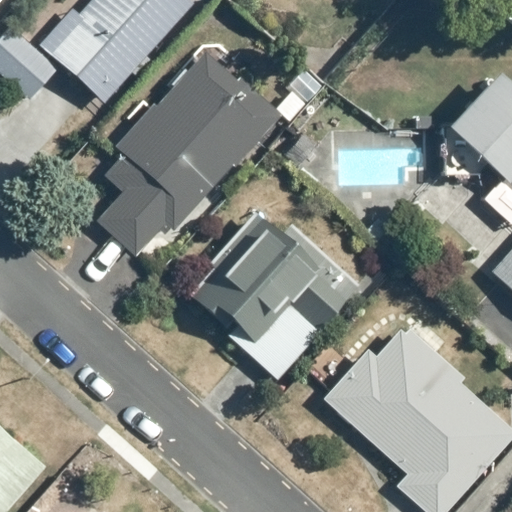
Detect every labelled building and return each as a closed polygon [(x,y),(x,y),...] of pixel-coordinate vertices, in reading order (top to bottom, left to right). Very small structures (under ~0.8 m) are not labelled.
[(189,7),(181,0),(92,0),(76,19),(69,13),(37,49),(102,107),(189,7)] [(54,67),(6,25),(0,31),(0,77),(25,100),(54,67)] [(278,117),(201,55),(111,151),(121,160),(102,179),(123,197),(97,226),(133,259),(162,228),(172,236),(278,117)] [(511,249),(488,276),(511,297),(511,94),(495,78),(442,133),(511,197),(511,249)] [(277,239),(255,220),(252,217),(206,268),(212,273),(183,303),(275,384),(355,289),(287,229),(277,239)] [(395,490),(419,511),(446,511),(511,439),(511,435),(397,332),(375,360),(365,352),(321,403),(405,478),(395,490)] [(0,511),(4,511),(41,469),(0,432),(0,511)]
